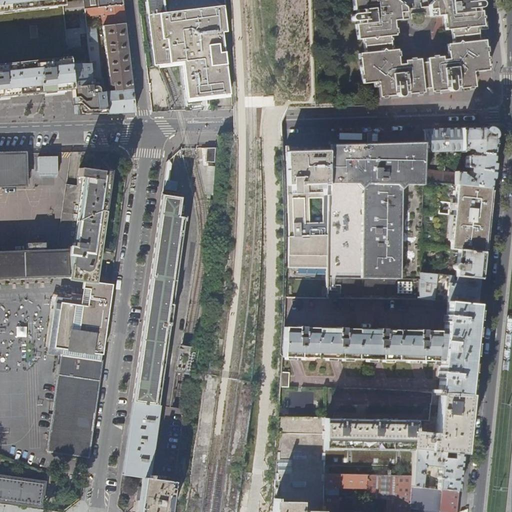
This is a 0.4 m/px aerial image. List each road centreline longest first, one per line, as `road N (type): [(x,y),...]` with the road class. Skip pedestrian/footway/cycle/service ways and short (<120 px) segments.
road 1 (residential): [(96,511),(146,126)]
road 2 (residential): [(146,126),(511,115)]
road 3 (residential): [(511,187),(478,511)]
road 4 (residential): [(0,130),(146,126)]
road 5 (residential): [(146,126),(128,0)]
